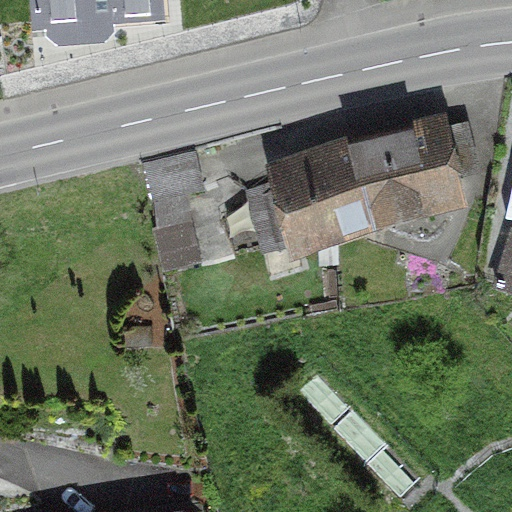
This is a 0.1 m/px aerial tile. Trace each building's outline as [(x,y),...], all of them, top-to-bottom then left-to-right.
[(35,0),(37,18),(152,9),(151,0),(35,0)] [(365,217),(453,195),(449,179),(466,175),(471,154),(463,122),(437,128),(437,127),(348,148),(270,173),(288,243),(365,217)] [(147,201),(200,188),(191,151),(139,164),(147,201)] [(161,270),(197,262),(186,219),(148,228),(161,270)] [(511,231),(508,231),(492,286),(511,291),(511,231)]
